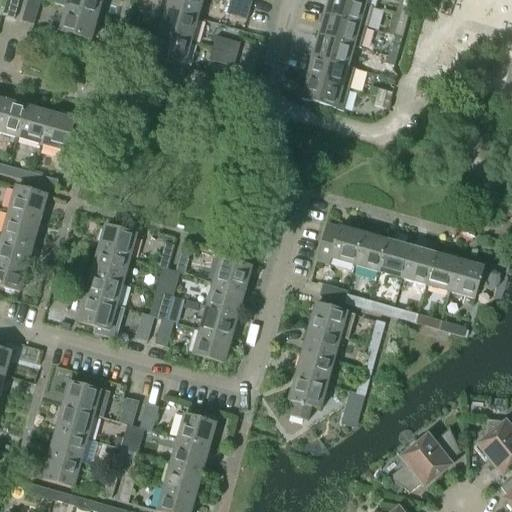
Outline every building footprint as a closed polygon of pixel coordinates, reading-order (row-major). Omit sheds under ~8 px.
[(13,20),(19,0),(5,0),(1,17),(13,20)] [(27,0),(21,22),(33,26),(40,1),(36,0),(27,0)] [(56,0),(55,4),(55,6),(66,9),(97,18),(102,0),(56,0)] [(168,0),(166,11),(197,20),(202,0),(168,0)] [(225,0),(225,2),(250,9),(252,0),(225,0)] [(341,0),(328,0),(324,18),(359,27),(367,30),(373,9),(365,6),(341,0)] [(403,0),(401,8),(399,16),(408,19),(410,10),(412,0),(403,0)] [(250,9),(225,2),(222,14),(247,21),(250,9)] [(66,9),(59,33),(90,42),(97,18),(66,9)] [(166,11),(159,35),(190,44),(197,20),(166,11)] [(399,16),(393,37),(402,39),(405,27),(408,19),(399,16)] [(324,18),(318,38),(353,48),(362,50),(367,30),(359,27),(324,18)] [(190,44),(159,35),(152,60),(183,68),(190,44)] [(215,38),(212,50),(236,57),(240,45),(215,38)] [(318,38),(312,59),(347,69),(353,48),(318,38)] [(390,49),(387,58),(396,60),(398,52),(390,49)] [(236,57),(212,50),(208,62),(233,69),(236,57)] [(387,58),(385,66),(393,68),(396,60),(387,58)] [(312,59),(307,80),(341,90),(349,92),(355,71),(347,69),(312,59)] [(144,86),(161,91),(166,77),(148,72),(144,86)] [(341,90),(307,80),(301,102),(335,112),(343,114),(349,92),(341,90)] [(378,91),(375,99),(384,102),(386,93),(378,91)] [(384,102),(375,99),(373,107),(382,110),(384,102)] [(0,109),(0,134),(17,140),(26,108),(2,102),(0,109)] [(17,140),(41,146),(50,115),(26,108),(17,140)] [(50,115),(41,146),(62,152),(58,167),(72,171),(82,137),(71,133),(74,122),(50,115)] [(0,166),(0,175),(6,177),(9,169),(0,166)] [(17,171),(15,180),(30,184),(33,175),(17,171)] [(41,178),(39,187),(55,191),(57,182),(41,178)] [(15,188),(8,213),(40,222),(46,197),(15,188)] [(8,213),(1,237),(33,246),(40,222),(8,213)] [(330,260),(354,267),(363,236),(338,229),(338,230),(326,226),(316,263),(329,266),(330,260)] [(105,228),(98,252),(129,261),(136,236),(105,228)] [(354,267),(378,274),(387,243),(363,236),(354,267)] [(1,237),(0,242),(0,262),(26,269),(33,246),(1,237)] [(378,274),(402,281),(410,249),(387,243),(378,274)] [(181,249),(175,273),(174,274),(179,275),(183,276),(190,252),(181,249)] [(402,281),(426,287),(434,256),(410,249),(402,281)] [(98,252),(91,276),(122,285),(129,261),(98,252)] [(162,254),(158,269),(162,270),(167,271),(171,257),(162,254)] [(426,287),(449,294),(458,263),(434,256),(426,287)] [(219,260),(213,284),(244,293),(251,269),(219,260)] [(26,269),(0,262),(0,288),(19,294),(26,269)] [(458,263),(449,294),(474,301),(477,288),(482,289),(484,291),(487,289),(489,293),(496,289),(500,276),(495,275),(496,273),(487,271),(487,272),(482,271),(483,269),(458,263)] [(91,276),(84,300),(116,309),(116,308),(122,285),(91,276)] [(159,280),(155,294),(164,296),(168,282),(159,280)] [(168,282),(164,296),(173,299),(177,285),(168,282)] [(213,284),(206,308),(237,317),(244,293),(213,284)] [(343,305),(346,296),(346,293),(322,286),(319,298),(343,305)] [(155,294),(151,308),(160,311),(164,296),(155,294)] [(160,311),(157,320),(161,321),(166,323),(173,299),(164,296),(160,311)] [(354,298),(352,307),(367,312),(370,303),(354,298)] [(116,309),(84,300),(77,324),(95,329),(93,335),(115,341),(123,310),(116,308),(116,309)] [(315,305),(308,330),(340,339),(348,341),(355,316),(347,314),(316,306),(315,305)] [(378,305),(375,314),(391,318),(393,309),(378,305)] [(206,308),(199,332),(230,341),(237,317),(206,308)] [(402,312),(399,321),(415,325),(417,316),(402,312)] [(147,344),(153,319),(149,318),(141,316),(134,340),(147,344)] [(426,319),(423,327),(439,332),(441,323),(426,319)] [(161,321),(154,346),(166,349),(173,325),(166,323),(161,321)] [(376,322),(371,338),(380,341),(385,325),(376,322)] [(441,323),(439,332),(463,339),(466,330),(441,323)] [(308,330),(302,354),(333,363),(340,339),(308,330)] [(230,341),(199,332),(192,356),(224,365),(230,341)] [(369,347),(365,362),(373,365),(378,349),(369,347)] [(0,350),(0,377),(4,378),(11,354),(0,350)] [(302,354),(295,378),(326,386),(333,363),(302,354)] [(362,371),(358,386),(367,389),(371,373),(362,371)] [(289,403),(285,417),(306,423),(310,408),(319,411),(326,386),(295,378),(288,402),(289,403)] [(69,384),(62,408),(93,417),(93,418),(102,420),(110,394),(99,391),(99,392),(69,384)] [(355,394),(351,411),(360,413),(364,397),(355,394)] [(119,424),(127,426),(131,428),(138,403),(126,400),(119,424)] [(146,406),(139,430),(144,431),(151,433),(158,409),(146,406)] [(62,408),(55,432),(87,441),(93,418),(93,417),(62,408)] [(184,416),(177,441),(208,450),(215,425),(184,416)] [(484,440),(473,449),(484,463),(488,460),(502,478),(511,470),(511,424),(486,422),(484,440)] [(389,479),(409,494),(406,496),(407,497),(421,485),(423,489),(451,467),(448,464),(462,452),(461,452),(459,454),(449,431),(433,444),(427,437),(421,442),(419,442),(418,442),(415,443),(413,443),(411,445),(410,446),(408,448),(408,449),(407,451),(407,452),(406,454),(400,459),(405,466),(389,479)] [(55,432),(49,456),(80,465),(87,441),(55,432)] [(124,436),(120,451),(129,453),(133,439),(124,436)] [(133,439),(129,453),(137,456),(141,441),(133,439)] [(177,441),(170,465),(201,474),(208,450),(177,441)] [(120,451),(116,465),(125,467),(129,453),(120,451)] [(129,453),(125,467),(133,470),(137,456),(129,453)] [(49,456),(42,481),(73,489),(80,465),(49,456)] [(170,465),(163,489),(195,498),(201,474),(170,465)] [(107,481),(105,488),(114,491),(117,481),(118,476),(113,474),(109,473),(107,481)] [(125,481),(121,493),(130,495),(134,481),(135,480),(131,479),(126,478),(125,481)] [(511,478),(509,481),(500,489),(507,498),(504,501),(511,511),(511,478)] [(30,485),(27,494),(43,499),(46,490),(30,485)] [(190,511),(195,498),(163,489),(156,511),(190,511)] [(55,492),(52,501),(68,506),(70,497),(55,492)] [(78,499),(76,508),(89,511),(91,511),(94,504),(78,499)]
